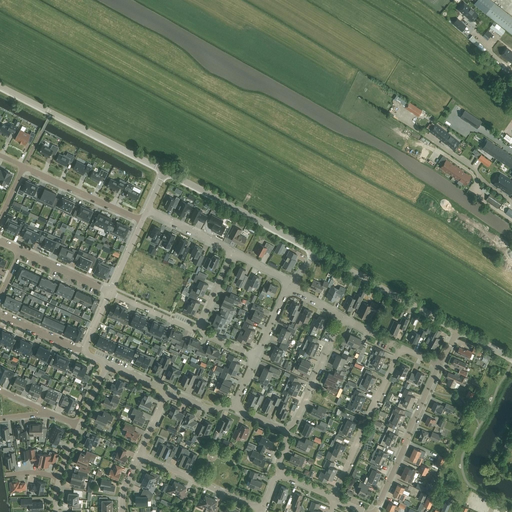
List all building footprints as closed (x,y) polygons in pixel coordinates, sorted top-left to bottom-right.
[(511,16),(491,0),(476,0),(474,4),(511,34),(511,16)] [(478,14),(464,3),(458,9),(465,15),(465,14),(468,16),(467,17),(472,21),(478,14)] [(464,24),(458,18),(454,23),(460,29),(464,24)] [(489,28),(501,36),(504,30),(493,23),(489,28)] [(486,49),(480,43),(472,35),(469,39),(476,46),(483,52),(486,49)] [(502,54),(511,63),(511,51),(508,48),(502,54)] [(424,77),(422,79),(428,85),(430,83),(424,77)] [(409,101),(405,107),(414,114),(418,108),(409,101)] [(481,122),(465,111),(460,117),(467,122),(468,121),(471,123),(470,124),(477,128),(481,122)] [(436,124),(434,122),(429,128),(431,130),(431,131),(435,134),(436,134),(439,136),(439,138),(443,140),(449,132),(437,123),(436,124)] [(9,127),(2,124),(0,128),(0,132),(2,133),(2,134),(4,135),(5,135),(9,137),(11,132),(14,134),(17,127),(11,124),(9,127)] [(25,131),(24,133),(19,131),(16,138),(20,140),(19,142),(22,143),(23,142),(26,143),(27,142),(30,143),(35,134),(32,132),(30,134),(25,131)] [(461,141),(449,132),(443,140),(447,143),(448,143),(451,145),(451,147),(455,149),(461,141)] [(511,142),(511,137),(506,134),(503,138),(511,144),(511,142)] [(496,158),(502,150),(502,149),(502,150),(501,150),(499,149),(500,148),(497,146),(496,147),(494,146),(494,145),(494,144),(488,140),(482,149),(496,158)] [(55,155),(59,147),(53,144),(50,148),(43,145),(39,152),(43,154),(43,155),(46,156),(49,157),(52,153),(55,155)] [(429,157),(431,153),(424,149),(422,153),(423,154),(420,159),(433,166),(436,161),(429,157)] [(496,158),(496,160),(503,165),(504,165),(510,169),(511,165),(511,158),(509,157),(508,157),(506,156),(507,155),(504,153),(503,154),(501,152),(503,150),(502,150),(496,158)] [(64,154),(63,156),(59,154),(56,161),(66,166),(68,161),(72,163),(75,156),(71,155),(70,157),(64,154)] [(441,168),(453,176),(459,168),(454,165),(452,164),(452,163),(446,160),(441,168)] [(87,166),(77,161),(73,168),(79,172),(83,175),(85,171),(88,173),(92,165),(88,163),(87,166)] [(459,168),(453,176),(465,185),(471,177),(466,173),(465,174),(463,172),(464,171),(459,168)] [(98,183),(101,178),(104,180),(108,172),(102,169),(99,174),(93,171),(90,178),(98,183)] [(10,174),(10,173),(4,170),(4,172),(0,170),(0,182),(0,183),(4,186),(5,184),(6,183),(8,184),(12,176),(10,174)] [(501,189),(511,196),(511,195),(511,180),(501,174),(499,176),(497,175),(493,181),(495,182),(494,185),(498,187),(499,186),(502,188),(501,189)] [(123,189),(127,182),(120,179),(118,183),(111,179),(107,187),(110,189),(113,190),(117,192),(119,188),(123,189)] [(27,194),(32,183),(30,182),(31,181),(28,180),(27,181),(27,180),(24,186),(21,185),(17,193),(23,195),(24,192),(27,194)] [(35,184),(32,183),(27,194),(33,196),(33,197),(36,199),(40,191),(39,191),(36,190),(38,186),(37,185),(38,184),(35,183),(35,184)] [(128,183),(124,190),(128,192),(125,196),(129,198),(129,199),(132,200),(136,202),(136,201),(137,201),(138,198),(139,197),(140,195),(140,194),(140,193),(139,193),(141,190),(128,183)] [(45,203),(51,191),(45,189),(42,194),(39,192),(36,199),(36,200),(40,202),(40,200),(45,203)] [(50,206),(54,208),(57,201),(54,199),(57,194),(51,191),(45,203),(50,205),(50,206)] [(497,209),(503,200),(492,193),(486,201),(497,209)] [(177,205),(180,198),(176,197),(175,199),(169,196),(164,207),(171,210),(174,203),(177,205)] [(64,197),(63,197),(61,202),(57,201),(54,208),(58,210),(59,209),(63,211),(63,212),(69,200),(68,199),(68,198),(64,197)] [(70,200),(69,200),(63,212),(68,214),(68,215),(72,217),(76,209),(73,208),(73,207),(75,202),(74,202),(74,201),(70,199),(70,200)] [(511,218),(511,205),(504,200),(498,209),(508,215),(511,218)] [(190,211),(194,204),(188,202),(188,204),(182,201),(177,213),(178,213),(177,214),(180,216),(181,215),(184,216),(187,209),(190,211)] [(80,209),(76,207),(76,209),(72,217),(81,221),(82,220),(87,208),(85,207),(85,206),(82,205),(82,206),(81,205),(80,209)] [(87,208),(82,220),(91,224),(95,215),(92,213),(93,211),(92,210),(93,209),(90,208),(89,209),(87,208)] [(197,222),(198,219),(200,220),(204,223),(207,216),(201,213),(202,211),(196,208),(190,219),(197,222)] [(99,230),(105,216),(99,213),(98,216),(95,215),(94,216),(90,225),(90,226),(99,230)] [(7,214),(4,222),(7,223),(4,229),(5,229),(5,230),(8,232),(8,231),(10,232),(15,221),(12,219),(13,216),(7,214)] [(221,235),(225,227),(221,225),(223,221),(212,215),(208,221),(214,224),(211,230),(221,235)] [(99,230),(108,234),(109,233),(112,226),(113,223),(110,222),(111,219),(105,216),(99,230)] [(19,222),(15,221),(10,232),(13,233),(12,234),(15,235),(16,234),(17,234),(19,229),(22,230),(23,228),(25,223),(26,222),(20,219),(19,222)] [(118,236),(123,224),(117,222),(115,227),(112,226),(109,233),(113,235),(113,234),(118,236)] [(25,223),(23,228),(26,230),(23,236),(26,238),(25,238),(29,240),(35,227),(25,223)] [(129,227),(123,224),(118,236),(123,239),(123,240),(126,242),(129,235),(126,234),(129,227)] [(161,229),(154,226),(152,232),(151,231),(149,235),(153,237),(151,241),(158,244),(161,237),(158,235),(161,229)] [(35,227),(29,240),(32,241),(35,242),(38,235),(41,237),(44,231),(35,227)] [(242,246),(246,239),(238,234),(240,230),(234,227),(230,234),(234,236),(232,240),(242,246)] [(47,248),(53,235),(44,231),(41,237),(39,241),(42,243),(41,245),(43,246),(42,247),(44,248),(45,247),(47,248)] [(159,245),(162,247),(163,245),(170,248),(171,244),(172,244),(174,239),(176,235),(172,233),(172,234),(169,233),(166,238),(163,237),(159,245)] [(62,239),(53,235),(47,248),(49,249),(48,250),(51,251),(51,250),(53,251),(54,247),(58,249),(60,243),(61,241),(62,239)] [(177,245),(175,249),(176,249),(175,250),(179,252),(177,257),(183,260),(189,247),(186,246),(188,242),(181,239),(178,246),(177,245)] [(270,254),(274,246),(266,242),(264,247),(260,245),(258,248),(258,247),(255,252),(263,257),(265,253),(265,254),(266,253),(267,252),(270,254)] [(275,251),(280,254),(284,244),(280,242),(275,251)] [(65,248),(66,245),(60,243),(58,249),(61,250),(58,256),(61,258),(60,259),(63,260),(68,249),(65,248)] [(202,249),(195,245),(195,247),(194,246),(193,249),(194,249),(191,255),(196,257),(193,263),(200,266),(204,256),(200,255),(202,249)] [(63,260),(66,261),(67,260),(70,262),(73,256),(76,257),(78,251),(73,248),(72,251),(68,249),(63,260)] [(82,267),(88,254),(79,250),(75,259),(78,261),(76,265),(77,265),(77,266),(80,267),(80,266),(82,267)] [(293,267),(296,261),(295,260),(298,255),(289,251),(284,260),(285,260),(282,266),(286,268),(285,269),(289,270),(290,270),(292,267),(293,267)] [(87,269),(88,270),(91,263),(94,264),(97,258),(88,254),(82,267),(84,268),(84,269),(87,270),(87,269)] [(218,256),(215,255),(214,256),(213,255),(211,261),(207,259),(204,266),(210,269),(212,266),(216,268),(216,267),(217,268),(219,264),(218,264),(220,258),(218,257),(218,256)] [(106,264),(103,262),(103,261),(97,258),(94,265),(97,266),(94,273),(95,273),(95,274),(98,276),(98,275),(100,276),(106,264)] [(111,266),(106,264),(100,276),(102,276),(102,277),(105,279),(105,278),(106,278),(109,272),(112,274),(115,267),(112,265),(111,266)] [(25,269),(20,267),(16,276),(21,278),(25,269)] [(240,267),(236,277),(239,278),(236,284),(242,287),(247,277),(243,275),(246,270),(240,267)] [(30,271),(25,269),(21,278),(25,281),(30,271)] [(35,273),(30,271),(25,281),(30,283),(35,273)] [(40,276),(35,273),(30,283),(35,285),(40,276)] [(205,278),(195,274),(194,278),(193,281),(197,282),(196,285),(205,289),(208,284),(203,282),(205,278)] [(258,283),(261,278),(254,275),(251,282),(248,280),(244,288),(250,291),(253,285),(258,288),(260,284),(258,283)] [(47,279),(42,277),(38,286),(43,288),(47,279)] [(47,294),(52,282),(47,279),(43,288),(46,290),(44,293),(47,294)] [(323,284),(313,280),(310,288),(315,290),(320,293),(322,288),(326,289),(329,283),(324,281),(323,284)] [(53,293),(57,284),(52,282),(47,294),(49,295),(50,292),(53,293)] [(65,285),(60,283),(55,293),(58,294),(57,297),(59,298),(65,285)] [(273,296),(277,287),(270,284),(269,287),(264,285),(259,298),(262,299),(264,295),(267,296),(268,293),(273,296)] [(70,287),(65,285),(61,295),(65,297),(66,296),(70,287)] [(203,295),(205,289),(196,285),(195,288),(193,287),(190,293),(196,296),(198,293),(203,295)] [(75,289),(70,287),(66,296),(71,299),(75,289)] [(338,290),(331,287),(329,291),(330,291),(327,297),(328,300),(332,301),(335,300),(336,298),(337,299),(337,297),(341,299),(345,290),(340,288),(338,290)] [(348,296),(343,307),(352,310),(354,306),(358,308),(362,297),(366,289),(362,287),(358,295),(355,294),(353,298),(348,296)] [(82,293),(77,290),(73,300),(78,302),(82,293)] [(87,295),(82,293),(78,302),(83,304),(87,295)] [(195,300),(196,296),(190,293),(189,296),(187,300),(189,301),(188,304),(197,308),(199,302),(195,300)] [(223,301),(233,305),(234,302),(237,304),(240,297),(232,294),(230,297),(226,295),(223,301)] [(3,305),(8,307),(12,298),(7,295),(3,305)] [(88,307),(92,297),(87,295),(83,304),(88,307)] [(8,307),(13,309),(18,297),(16,296),(15,299),(12,298),(8,307)] [(13,309),(18,311),(22,302),(19,301),(21,298),(18,297),(13,309)] [(97,300),(92,297),(88,307),(93,309),(92,312),(95,313),(97,307),(95,306),(97,300)] [(233,305),(223,301),(221,306),(223,307),(221,311),(232,315),(232,316),(234,312),(233,311),(234,309),(232,308),(233,305)] [(295,321),(300,312),(296,310),(299,305),(293,302),(290,307),(289,307),(287,310),(292,313),(289,318),(295,321)] [(376,312),(379,305),(371,302),(370,306),(363,303),(361,308),(358,315),(366,318),(369,312),(370,312),(371,309),(376,312)] [(259,310),(261,306),(253,303),(250,310),(253,311),(252,313),(261,318),(264,312),(259,310)] [(25,315),(28,306),(23,304),(20,312),(25,315)] [(194,313),(197,308),(188,304),(185,309),(184,308),(182,312),(188,315),(190,311),(194,313)] [(30,317),(34,308),(29,305),(28,306),(25,315),(30,317)] [(117,320),(123,307),(120,306),(120,307),(117,305),(115,310),(114,310),(111,309),(108,316),(113,319),(113,318),(117,320)] [(126,325),(126,324),(129,318),(125,317),(128,310),(125,309),(125,308),(123,307),(117,320),(122,322),(121,323),(126,325)] [(35,319),(39,310),(34,308),(30,317),(35,319)] [(300,312),(295,321),(301,324),(302,320),(307,322),(312,312),(305,309),(302,314),(299,312),(300,312)] [(40,321),(44,312),(39,310),(35,319),(40,321)] [(232,315),(221,311),(219,315),(217,314),(216,314),(215,317),(215,318),(215,319),(228,324),(232,315)] [(136,327),(141,315),(139,314),(139,313),(136,312),(136,313),(135,313),(132,319),(129,317),(129,318),(126,324),(132,327),(133,326),(136,327)] [(248,315),(245,322),(253,325),(255,322),(259,323),(261,318),(252,313),(250,316),(248,315)] [(45,315),(41,324),(47,326),(51,317),(45,315)] [(143,317),(141,315),(136,327),(141,330),(140,332),(144,333),(147,326),(144,324),(147,318),(146,318),(147,317),(144,316),(143,317)] [(322,328),(326,319),(319,316),(317,320),(314,318),(310,327),(308,332),(313,334),(317,326),(322,328)] [(51,317),(47,326),(51,329),(56,319),(51,317)] [(405,329),(409,320),(403,317),(400,323),(394,321),(389,331),(397,335),(400,327),(405,329)] [(51,329),(56,331),(60,321),(56,319),(51,329)] [(228,324),(215,319),(213,324),(215,325),(213,329),(223,334),(228,324)] [(56,331),(61,333),(66,323),(61,320),(60,321),(56,331)] [(154,335),(159,324),(157,323),(157,322),(154,320),(154,321),(153,321),(151,326),(148,325),(147,326),(144,333),(147,335),(148,333),(154,335)] [(252,329),(254,325),(245,322),(242,328),(246,330),(245,332),(253,336),(256,331),(252,329)] [(68,324),(63,334),(68,337),(73,326),(68,324)] [(161,325),(159,324),(154,335),(157,337),(156,339),(162,342),(166,333),(163,332),(165,326),(164,326),(165,325),(162,324),(161,325)] [(73,326),(68,337),(73,339),(78,329),(73,326)] [(296,329),(292,328),(288,326),(287,330),(283,328),(280,333),(290,337),(291,335),(293,336),(296,329),(295,329),(296,329)] [(73,339),(78,341),(81,334),(84,336),(87,330),(81,327),(80,330),(78,329),(73,339)] [(441,331),(434,328),(432,332),(433,332),(430,338),(431,338),(428,344),(435,348),(440,339),(438,338),(441,331)] [(173,342),(177,332),(172,329),(170,335),(166,333),(162,341),(166,343),(168,340),(173,342)] [(423,337),(426,331),(421,329),(419,334),(413,331),(409,340),(416,344),(420,335),(423,337)] [(0,344),(3,346),(8,333),(5,332),(6,331),(3,330),(0,336),(0,335),(0,344)] [(177,332),(173,342),(176,344),(175,347),(181,349),(185,341),(181,339),(183,334),(177,332)] [(251,342),(253,336),(245,332),(243,335),(240,333),(237,340),(245,344),(247,340),(251,342)] [(12,350),(15,342),(12,341),(15,335),(12,334),(11,335),(8,333),(3,346),(12,350)] [(288,340),(290,337),(280,333),(278,339),(283,341),(281,345),(288,348),(291,341),(288,340)] [(351,347),(356,337),(350,334),(349,338),(344,336),(340,345),(348,348),(349,345),(351,347)] [(96,345),(101,348),(106,337),(100,335),(96,345)] [(318,339),(309,335),(305,344),(317,350),(319,344),(316,343),(318,339)] [(106,350),(111,340),(106,337),(101,348),(106,350)] [(356,337),(351,347),(354,348),(353,350),(360,353),(361,350),(363,345),(360,343),(361,339),(356,337)] [(21,354),(26,341),(24,340),(25,339),(22,338),(22,339),(21,339),(19,344),(16,343),(13,350),(21,354)] [(192,348),(196,340),(191,338),(188,343),(185,342),(182,349),(185,351),(187,346),(192,348)] [(112,353),(117,342),(111,340),(106,350),(112,353)] [(200,354),(204,347),(199,345),(201,343),(196,340),(192,348),(195,349),(194,353),(199,355),(200,354)] [(30,343),(26,341),(21,354),(30,358),(33,350),(30,349),(33,343),(30,342),(30,343)] [(119,343),(114,353),(120,356),(124,346),(119,343)] [(317,350),(305,344),(302,349),(300,348),(299,352),(307,356),(308,356),(310,353),(314,355),(317,350)] [(286,351),(288,348),(281,345),(280,348),(274,346),(272,351),(283,356),(286,351)] [(41,358),(45,348),(40,346),(37,351),(35,350),(32,356),(37,359),(38,356),(41,358)] [(125,358),(129,348),(124,346),(120,356),(125,358)] [(210,357),(214,348),(208,346),(207,349),(204,347),(200,354),(204,356),(205,355),(210,357)] [(466,351),(459,347),(457,352),(458,352),(457,353),(460,354),(460,355),(469,359),(472,352),(467,350),(466,351)] [(51,351),(45,348),(40,360),(48,364),(51,358),(48,356),(51,351)] [(131,361),(135,350),(129,348),(125,358),(131,361)] [(214,348),(210,357),(215,360),(215,361),(218,362),(222,355),(218,354),(219,351),(214,348)] [(370,357),(383,363),(385,357),(380,355),(381,351),(375,348),(372,355),(371,354),(370,357)] [(141,365),(146,354),(140,352),(140,351),(137,349),(134,356),(137,358),(135,362),(135,363),(135,364),(138,365),(138,364),(141,365)] [(281,362),(283,356),(272,351),(269,357),(274,359),(272,362),(280,365),(281,362)] [(299,361),(298,363),(300,364),(308,368),(311,362),(306,360),(307,356),(299,352),(299,353),(300,353),(297,360),(299,361)] [(335,360),(344,364),(346,362),(348,363),(349,360),(351,361),(353,357),(343,353),(342,357),(337,355),(335,360)] [(52,358),(49,365),(58,369),(63,357),(63,356),(63,355),(60,354),(59,355),(57,354),(54,359),(52,358)] [(152,365),(155,357),(152,356),(151,357),(146,354),(141,365),(143,366),(142,367),(145,369),(146,368),(147,368),(149,363),(152,365)] [(230,360),(228,365),(238,369),(240,363),(236,362),(238,358),(230,354),(227,359),(230,360)] [(171,358),(165,355),(164,358),(162,357),(159,363),(156,362),(152,371),(159,374),(162,367),(166,369),(169,362),(171,358)] [(63,357),(58,369),(67,373),(70,367),(70,366),(67,365),(70,359),(67,358),(68,357),(65,356),(64,357),(63,357)] [(380,368),(383,363),(370,357),(368,360),(369,361),(367,366),(373,369),(375,366),(380,368)] [(464,369),(466,364),(454,359),(452,364),(455,365),(455,366),(460,369),(462,369),(462,368),(464,369)] [(343,367),(344,364),(335,360),(332,365),(337,367),(335,371),(344,375),(345,375),(347,372),(344,371),(345,368),(343,367)] [(76,377),(81,365),(76,362),(73,369),(70,367),(67,373),(76,377)] [(295,365),(292,371),(299,375),(301,371),(306,373),(308,368),(300,364),(298,363),(297,366),(295,365)] [(90,376),(85,374),(87,367),(85,366),(82,365),(81,365),(76,377),(87,382),(90,376)] [(235,374),(238,369),(230,365),(229,368),(225,366),(222,373),(230,377),(232,373),(235,374)] [(405,377),(409,368),(402,365),(399,371),(397,370),(394,376),(400,379),(401,375),(405,377)] [(1,367),(0,366),(0,380),(4,382),(6,378),(8,377),(12,379),(14,373),(9,371),(9,370),(1,367)] [(179,377),(181,373),(182,371),(171,366),(166,377),(173,380),(175,375),(179,377)] [(262,373),(270,377),(272,374),(278,377),(280,371),(271,366),(269,370),(264,368),(262,373)] [(365,379),(374,383),(376,378),(371,376),(373,372),(366,369),(363,376),(367,377),(365,379)] [(341,381),(344,375),(335,371),(333,375),(329,373),(326,379),(336,383),(337,379),(341,381)] [(18,388),(22,378),(17,376),(18,373),(15,372),(13,378),(16,379),(13,386),(16,387),(18,388)] [(421,384),(425,375),(417,372),(416,375),(411,373),(408,380),(414,383),(415,381),(421,384)] [(468,378),(461,375),(460,378),(448,372),(446,377),(449,379),(447,384),(454,387),(456,382),(464,386),(468,378)] [(192,384),(196,375),(190,373),(188,377),(184,375),(181,384),(187,387),(189,383),(192,384)] [(221,380),(220,383),(230,387),(232,382),(229,380),(230,377),(222,373),(219,379),(221,380)] [(268,383),(270,377),(262,373),(259,379),(261,379),(259,383),(266,386),(268,383)] [(289,385),(299,390),(301,384),(296,382),(298,378),(291,375),(288,382),(290,383),(289,385)] [(25,380),(22,378),(18,388),(20,389),(23,391),(26,383),(29,385),(31,379),(26,377),(25,380)] [(365,379),(362,378),(358,387),(365,390),(366,387),(371,389),(374,383),(365,379)] [(33,395),(38,385),(35,384),(36,381),(31,379),(29,385),(31,386),(28,393),(31,394),(33,395)] [(121,388),(124,382),(118,379),(116,384),(117,384),(116,386),(112,384),(109,390),(120,395),(123,389),(121,388)] [(201,393),(207,382),(199,379),(194,390),(201,393)] [(334,387),(336,383),(326,379),(324,384),(328,386),(326,389),(335,393),(338,388),(334,387)] [(213,390),(216,382),(210,380),(208,388),(213,390)] [(218,382),(214,391),(221,394),(223,391),(227,393),(230,387),(218,382)] [(44,392),(47,386),(42,384),(40,387),(38,385),(33,395),(36,396),(35,396),(38,398),(41,390),(44,392)] [(289,385),(287,384),(285,387),(282,394),(290,397),(292,393),(296,395),(299,390),(289,385)] [(49,402),(53,392),(48,390),(49,387),(47,386),(44,392),(47,393),(44,400),(47,401),(49,402)] [(405,399),(413,402),(415,397),(410,395),(411,391),(405,389),(401,398),(405,399)] [(350,397),(363,403),(365,398),(361,396),(363,393),(355,390),(353,395),(352,394),(350,397)] [(53,392),(49,402),(51,402),(51,403),(54,405),(57,397),(60,398),(62,393),(59,392),(58,394),(53,392)] [(149,402),(152,396),(145,393),(143,399),(142,399),(139,406),(148,410),(152,403),(149,402)] [(256,396),(251,393),(249,397),(247,402),(254,406),(256,402),(259,404),(263,395),(258,393),(256,396)] [(339,397),(341,398),(339,401),(347,404),(350,398),(340,394),(339,397)] [(69,398),(67,397),(67,396),(63,395),(59,403),(63,405),(64,404),(65,404),(66,406),(64,409),(68,411),(69,412),(71,413),(73,413),(74,410),(73,409),(77,401),(70,397),(69,398)] [(280,412),(287,396),(284,395),(277,410),(280,412)] [(278,405),(281,399),(275,396),(273,400),(267,397),(262,409),(269,412),(273,403),(278,405)] [(284,419),(288,411),(284,409),(287,404),(285,403),(288,397),(287,396),(280,412),(278,416),(284,419)] [(117,406),(119,400),(113,397),(111,400),(106,397),(103,404),(107,406),(107,407),(111,408),(113,404),(117,406)] [(360,409),(363,403),(350,397),(349,401),(350,401),(347,408),(354,411),(356,407),(360,409)] [(410,408),(413,402),(405,399),(403,401),(400,400),(397,406),(403,409),(404,405),(410,408)] [(440,409),(442,406),(434,402),(431,409),(436,412),(438,408),(440,409)] [(454,407),(446,403),(443,409),(451,413),(454,407)] [(180,421),(183,414),(178,412),(180,409),(172,406),(168,416),(175,419),(175,418),(180,421)] [(326,410),(318,406),(317,409),(313,408),(310,414),(316,416),(315,418),(318,419),(318,418),(319,418),(321,419),(323,414),(324,415),(326,410)] [(391,415),(402,421),(405,415),(399,412),(400,409),(395,407),(391,415)] [(142,425),(145,418),(142,416),(143,413),(134,408),(131,415),(135,417),(133,421),(142,425)] [(345,425),(353,429),(355,423),(352,422),(354,416),(338,409),(336,412),(340,414),(344,416),(343,418),(345,418),(344,420),(346,422),(345,425)] [(113,417),(104,412),(102,416),(98,414),(95,421),(105,425),(107,422),(110,423),(113,417)] [(194,429),(197,423),(193,421),(193,420),(195,416),(188,413),(182,424),(194,429)] [(400,426),(402,421),(391,415),(387,424),(393,427),(394,423),(400,426)] [(228,430),(233,420),(226,417),(224,421),(221,420),(216,429),(222,432),(224,428),(228,430)] [(434,424),(436,420),(428,417),(425,424),(430,426),(432,422),(434,424)] [(209,430),(212,424),(205,421),(203,425),(200,423),(195,433),(201,436),(203,432),(208,434),(210,430),(209,430)] [(135,441),(138,433),(133,431),(135,428),(126,423),(123,428),(127,430),(125,436),(135,441)] [(309,435),(313,426),(306,423),(302,432),(309,435)] [(322,432),(325,427),(316,424),(314,428),(322,432)] [(16,427),(17,437),(21,437),(21,440),(26,439),(26,433),(23,433),(22,426),(21,426),(21,425),(18,426),(18,427),(16,427)] [(33,435),(36,435),(36,425),(30,425),(30,431),(27,431),(27,430),(26,430),(27,439),(33,439),(33,435)] [(36,425),(36,435),(39,435),(39,441),(45,441),(47,428),(46,429),(42,429),(42,425),(36,425)] [(247,432),(249,428),(242,425),(239,431),(235,429),(232,437),(239,440),(241,436),(246,438),(249,433),(247,432)] [(350,434),(353,429),(345,425),(343,429),(340,427),(338,433),(343,436),(345,432),(350,434)] [(60,428),(56,426),(51,436),(51,435),(49,440),(58,444),(63,434),(62,433),(64,430),(63,430),(63,429),(60,428)] [(384,435),(396,440),(398,435),(392,432),(394,429),(388,426),(384,435)] [(2,429),(3,439),(7,438),(8,441),(13,441),(12,435),(9,435),(9,428),(8,428),(8,427),(4,428),(5,428),(2,429)] [(431,434),(428,433),(422,430),(419,436),(420,436),(418,440),(424,442),(425,438),(426,439),(427,436),(430,437),(430,438),(438,441),(441,435),(432,432),(431,434)] [(96,446),(100,437),(93,434),(91,438),(88,437),(87,438),(88,438),(87,440),(84,445),(91,448),(92,444),(96,446)] [(336,442),(334,447),(343,451),(345,446),(341,444),(344,438),(336,434),(333,440),(336,442)] [(393,446),(396,440),(384,435),(380,444),(386,446),(387,443),(393,446)] [(162,455),(166,446),(162,444),(164,440),(158,437),(155,445),(158,446),(159,448),(156,453),(162,455)] [(247,446),(252,449),(254,449),(254,448),(257,450),(263,453),(266,448),(270,450),(274,443),(269,440),(262,437),(258,444),(259,445),(258,446),(249,442),(247,446)] [(311,448),(313,442),(306,439),(305,443),(299,440),(295,447),(305,451),(307,446),(311,448)] [(171,445),(167,443),(166,446),(162,455),(167,458),(169,454),(170,453),(174,455),(178,447),(172,444),(171,445)] [(191,443),(189,450),(194,452),(195,450),(197,451),(199,446),(191,443)] [(373,453),(385,458),(388,453),(382,450),(383,447),(378,445),(375,450),(374,450),(373,453)] [(182,464),(186,455),(188,451),(189,450),(186,449),(179,446),(176,454),(179,456),(176,462),(182,464)] [(328,451),(326,457),(333,460),(336,455),(340,457),(343,451),(334,447),(331,452),(328,451)] [(125,454),(127,451),(120,448),(118,453),(117,452),(114,459),(120,462),(120,463),(123,465),(123,464),(124,464),(127,457),(124,455),(124,454),(125,454)] [(412,453),(423,458),(425,452),(420,449),(419,451),(414,448),(412,453)] [(41,466),(44,454),(43,454),(43,455),(38,454),(37,449),(34,449),(28,450),(30,460),(30,459),(34,458),(35,460),(34,464),(41,466)] [(263,467),(266,460),(262,458),(264,455),(253,450),(250,456),(254,458),(253,463),(263,467)] [(44,454),(41,466),(41,465),(49,467),(49,463),(51,461),(55,462),(54,464),(58,454),(52,452),(49,451),(48,455),(44,454)] [(79,458),(88,462),(89,460),(94,461),(96,455),(87,451),(86,455),(81,453),(79,458)] [(186,455),(182,464),(187,467),(190,462),(193,463),(197,455),(191,452),(188,451),(186,455)] [(13,468),(13,467),(12,461),(15,461),(14,452),(9,453),(9,457),(5,457),(7,468),(7,467),(9,467),(9,468),(13,468)] [(383,464),(385,458),(373,453),(372,456),(373,456),(370,462),(376,464),(377,461),(383,464)] [(423,458),(412,453),(409,458),(416,462),(416,463),(420,465),(423,458)] [(440,455),(436,464),(441,466),(445,458),(440,455)] [(300,459),(292,456),(289,462),(297,465),(301,467),(306,458),(301,456),(300,459)] [(87,465),(88,462),(79,458),(76,464),(81,466),(79,469),(89,473),(91,467),(87,465)] [(335,463),(327,459),(324,466),(326,467),(325,470),(326,471),(334,474),(337,469),(333,467),(335,463)] [(369,473),(379,478),(381,473),(376,471),(378,467),(371,464),(368,470),(370,471),(369,473)] [(120,472),(122,467),(116,465),(113,471),(111,470),(108,476),(117,480),(120,474),(118,473),(119,471),(120,472)] [(403,471),(414,476),(417,470),(413,468),(413,469),(406,466),(403,471)] [(72,478),(84,481),(85,481),(85,478),(86,479),(88,473),(79,471),(78,474),(73,473),(72,478)] [(260,488),(262,482),(255,480),(258,473),(251,471),(248,480),(251,481),(249,486),(254,488),(254,487),(260,488)] [(332,480),(334,474),(326,471),(325,474),(321,472),(318,479),(326,482),(328,478),(332,480)] [(411,483),(414,476),(403,471),(401,477),(408,480),(407,481),(411,483)] [(143,478),(153,482),(153,481),(155,480),(157,478),(159,479),(160,475),(153,472),(152,474),(151,475),(147,473),(145,475),(144,475),(143,478)] [(376,483),(379,478),(369,473),(368,476),(366,475),(363,482),(370,485),(371,481),(376,483)] [(83,485),(84,481),(72,478),(70,484),(75,486),(74,489),(83,491),(85,485),(83,485)] [(152,484),(153,482),(143,478),(142,481),(143,481),(141,484),(146,486),(146,487),(145,489),(152,493),(154,489),(152,488),(153,486),(152,484)] [(114,494),(115,486),(111,485),(111,482),(102,480),(101,486),(104,487),(103,492),(114,494)] [(43,494),(45,482),(37,481),(37,485),(31,484),(29,490),(35,491),(35,492),(43,494)] [(176,494),(180,484),(174,481),(172,487),(168,486),(166,492),(171,495),(173,491),(176,493),(176,494)] [(17,484),(17,482),(10,482),(11,492),(21,491),(21,490),(26,489),(25,483),(17,484)] [(368,499),(371,491),(367,490),(369,486),(360,482),(357,487),(360,489),(358,494),(368,499)] [(422,491),(424,487),(421,485),(413,482),(411,486),(419,489),(422,491)] [(180,484),(176,494),(180,495),(178,498),(184,500),(187,494),(184,493),(186,487),(186,486),(183,484),(183,485),(180,484)] [(395,489),(402,493),(404,490),(407,491),(408,488),(405,486),(404,487),(397,484),(395,489)] [(286,499),(288,493),(287,492),(288,489),(281,486),(278,494),(276,493),(273,500),(281,503),(283,498),(286,499)] [(403,503),(406,504),(409,506),(410,502),(404,499),(406,494),(402,493),(395,489),(393,495),(399,498),(404,501),(403,503)] [(67,499),(79,500),(79,496),(82,496),(83,491),(74,490),(74,493),(69,493),(69,496),(67,496),(67,499)] [(144,496),(136,496),(136,504),(148,504),(148,505),(151,505),(151,500),(150,500),(153,494),(146,491),(144,496)] [(423,502),(427,494),(421,491),(418,499),(423,502)] [(299,505),(302,495),(295,492),(294,496),(293,496),(291,503),(295,504),(293,510),(297,511),(298,511),(301,506),(299,505)] [(429,493),(424,506),(430,509),(436,496),(429,493)] [(209,497),(209,496),(206,495),(205,495),(203,501),(199,500),(197,506),(202,509),(204,505),(207,507),(211,498),(209,497)] [(102,507),(112,506),(113,500),(107,500),(107,497),(100,497),(100,500),(102,500),(102,507)] [(32,502),(32,498),(21,499),(22,506),(30,506),(30,511),(38,511),(38,510),(43,510),(43,508),(44,508),(44,504),(43,504),(43,502),(32,502)] [(211,498),(207,507),(211,508),(209,511),(215,511),(218,508),(214,507),(217,501),(217,500),(217,499),(214,498),(214,499),(211,498)] [(79,504),(79,500),(67,499),(67,502),(68,502),(68,505),(73,505),(72,509),(81,509),(82,504),(79,504)] [(442,509),(440,511),(446,511),(451,503),(446,500),(442,508),(442,509)] [(312,511),(322,511),(317,510),(320,504),(312,501),(309,510),(313,511),(312,511)] [(398,511),(399,508),(397,507),(397,506),(395,505),(389,502),(386,510),(391,511),(393,511),(394,510),(398,511)]
